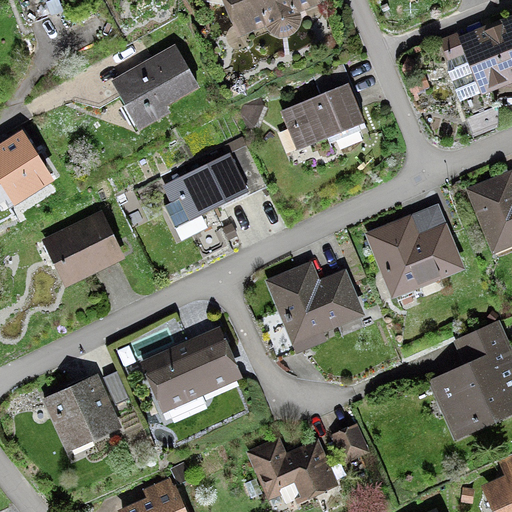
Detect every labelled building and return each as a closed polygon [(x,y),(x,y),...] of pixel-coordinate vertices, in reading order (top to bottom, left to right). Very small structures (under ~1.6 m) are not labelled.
[(18,0),(28,25),(66,11),(61,0),(18,0)] [(312,0),(229,0),(233,10),(237,15),(248,18),(264,12),(272,27),(279,32),(288,32),(294,26),(296,17),(293,9),(313,0),(312,0)] [(511,77),(511,35),(507,23),(466,40),(457,36),(443,41),(450,57),(469,49),(485,88),(511,77)] [(175,47),(114,82),(136,121),(197,86),(175,47)] [(296,124),(306,147),(364,123),(340,65),(313,76),(321,94),(283,110),(290,127),(296,124)] [(240,112),(248,129),(256,126),(265,106),(261,99),(244,105),(240,112)] [(175,227),(240,195),(242,199),(267,187),(247,145),(166,184),(174,201),(164,205),(175,227)] [(499,180),(472,191),(495,248),(511,241),(511,196),(507,199),(499,180)] [(116,256),(98,219),(51,241),(70,279),(116,256)] [(399,225),(371,236),(394,293),(459,266),(443,228),(406,244),(399,225)] [(359,313),(343,275),(306,290),(299,271),(271,283),(282,309),(257,319),(273,358),(298,348),(295,339),(359,313)] [(507,400),(511,397),(511,373),(500,348),(509,344),(499,321),(463,337),(477,369),(441,386),(457,422),(471,416),(474,422),(510,406),(507,400)] [(196,356),(191,344),(147,363),(166,406),(235,376),(221,345),(196,356)] [(117,371),(103,377),(116,405),(129,398),(117,371)] [(70,444),(114,423),(94,379),(49,399),(70,444)] [(335,437),(345,460),(366,450),(355,428),(335,437)] [(276,444),(254,454),(271,493),(280,489),(286,503),(332,482),(315,446),(284,460),(276,444)] [(511,511),(511,479),(490,489),(499,511),(511,511)] [(124,511),(183,511),(173,490),(124,511)]
